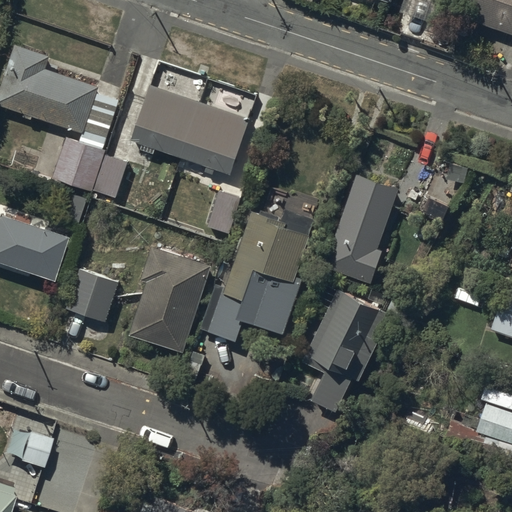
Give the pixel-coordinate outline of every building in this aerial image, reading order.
[(392,0),(362,0),(390,9),(392,0)] [(511,0),(478,0),(469,25),(511,40),(511,0)] [(0,98),(83,127),(98,82),(46,64),(50,51),(15,39),(0,82),(0,98)] [(252,116),(152,81),(133,135),(145,139),(143,145),(153,148),(155,143),(207,162),(204,170),(214,174),(216,168),(232,173),(252,116)] [(92,186),(106,147),(67,133),(54,173),(92,186)] [(117,193),(128,158),(107,151),(95,186),(117,193)] [(398,184),(356,170),(325,263),(371,279),(382,246),(378,245),(398,184)] [(229,229),(241,194),(219,187),(208,222),(229,229)] [(281,215),(253,205),(226,283),(217,280),(201,324),(236,336),(243,316),(283,329),(302,275),(294,272),(314,214),(284,204),(281,215)] [(65,233),(0,211),(0,259),(51,277),(65,233)] [(212,260),(153,242),(142,275),(147,277),(129,332),(184,349),(212,260)] [(120,279),(80,266),(67,305),(107,317),(120,279)] [(391,309),(338,284),(303,358),(325,368),(313,395),(336,406),(353,371),(359,374),(391,309)] [(511,333),(511,288),(505,286),(491,327),(511,333)] [(446,433),(511,453),(511,451),(511,405),(484,397),(480,413),(454,405),(446,433)] [(32,419),(16,413),(4,452),(19,457),(32,419)] [(0,511),(4,511),(11,492),(9,491),(11,484),(0,480),(0,511)] [(65,498),(47,492),(41,511),(84,511),(87,503),(65,496),(65,498)] [(219,511),(220,511),(156,492),(149,511),(219,511)]
